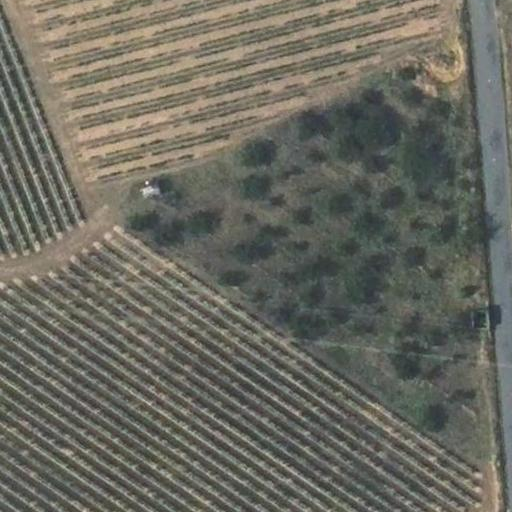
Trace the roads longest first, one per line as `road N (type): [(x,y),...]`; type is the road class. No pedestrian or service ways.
road 1 (track): [(0,267),(44,259),(90,231),(129,179),(194,164),(395,52),(484,27)]
road 2 (tertiary): [(482,0),(504,264)]
